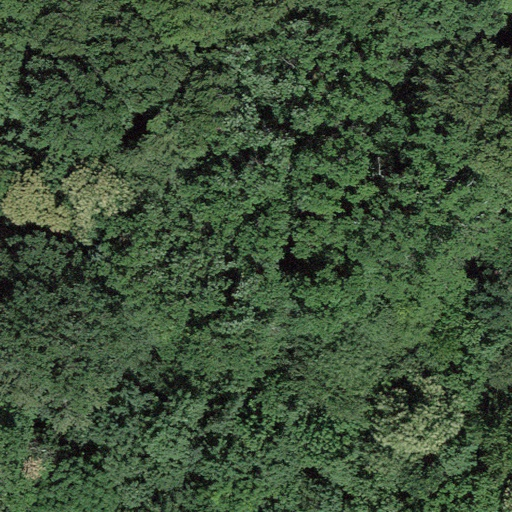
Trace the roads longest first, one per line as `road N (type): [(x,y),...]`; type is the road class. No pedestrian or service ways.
road 1 (track): [(463,171),(79,27),(0,107)]
road 2 (track): [(354,0),(463,171),(511,275)]
